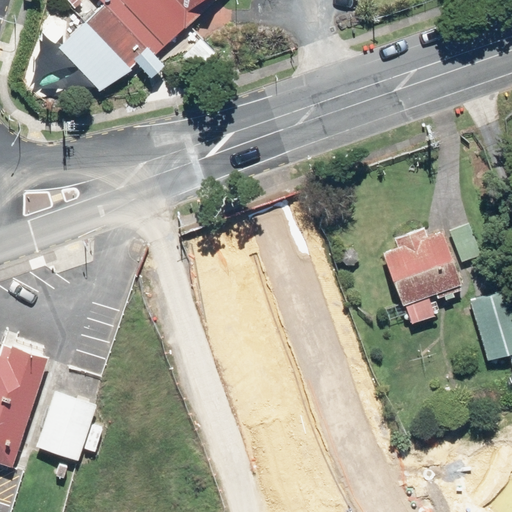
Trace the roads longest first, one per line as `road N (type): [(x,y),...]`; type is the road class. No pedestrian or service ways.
road 1 (residential): [(333,511),(222,145)]
road 2 (secondary): [(222,145),(511,41)]
road 3 (secondary): [(222,145),(107,205),(0,242)]
road 4 (secondary): [(0,168),(66,172),(222,145)]
